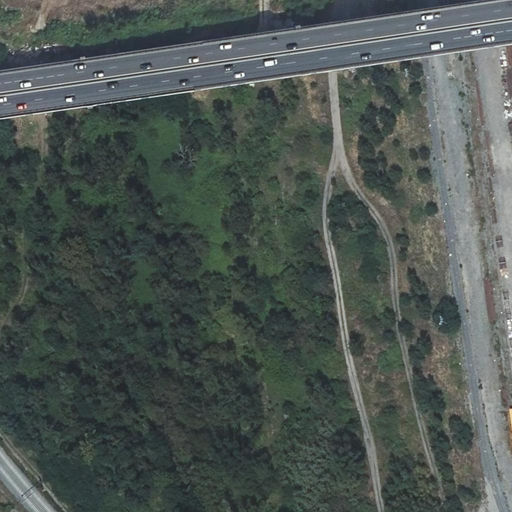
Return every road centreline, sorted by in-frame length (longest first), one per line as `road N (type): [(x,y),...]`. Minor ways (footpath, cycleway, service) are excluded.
road 1 (motorway): [(0,104),(511,29)]
road 2 (motorway): [(511,7),(0,82)]
road 3 (track): [(338,149),(392,251),(399,329),(446,511)]
road 4 (track): [(381,511),(326,234),(327,196)]
road 5 (track): [(327,196),(338,149),(331,78),(341,0)]
road 6 (track): [(0,343),(23,291),(25,235),(45,156)]
